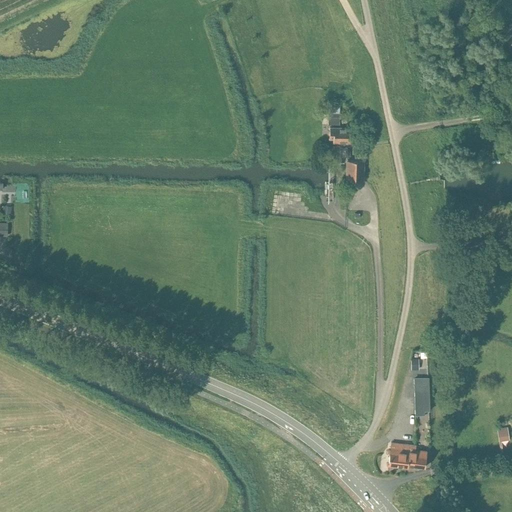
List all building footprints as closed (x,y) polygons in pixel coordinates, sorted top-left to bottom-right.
[(351,128),(329,128),(329,138),(333,138),(333,143),(351,143),(351,128)] [(362,180),(363,160),(347,160),(347,180),(362,180)] [(428,378),(414,378),(415,415),(424,414),(424,410),(429,410),(428,378)] [(508,427),(497,429),(499,441),(509,440),(508,427)] [(407,465),(408,449),(409,444),(391,442),(389,464),(407,466),(407,465)] [(408,449),(407,465),(425,467),(426,450),(415,449),(416,444),(409,444),(408,449)] [(455,444),(444,444),(444,458),(455,458),(455,444)]
